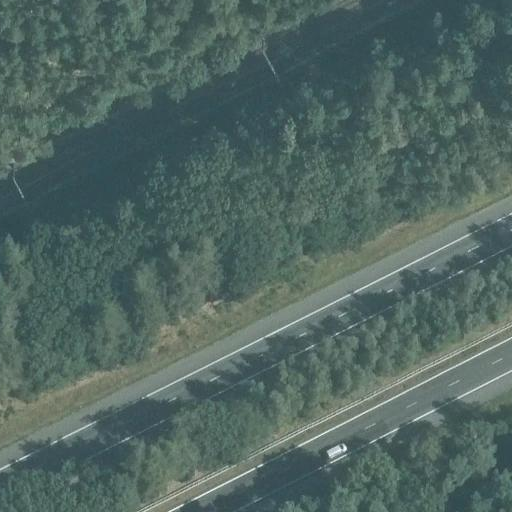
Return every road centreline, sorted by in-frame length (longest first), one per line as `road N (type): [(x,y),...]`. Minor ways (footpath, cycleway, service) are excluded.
road 1 (motorway): [(511,224),(0,479)]
road 2 (motorway): [(217,511),(511,362)]
